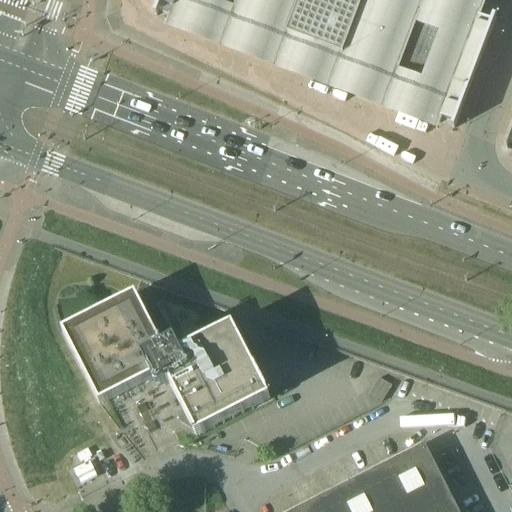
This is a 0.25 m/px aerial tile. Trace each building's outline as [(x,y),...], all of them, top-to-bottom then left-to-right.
[(169,17),(168,21),(439,124),(442,117),(454,121),(451,129),(454,130),(461,112),(460,111),(488,37),(489,37),(496,19),(493,18),(490,25),(478,21),(481,14),(445,0),(159,0),(153,16),(156,17),(158,12),(169,17)] [(511,128),(507,142),(506,141),(503,149),(506,150),(509,144),(511,144),(511,128)] [(162,348),(135,295),(61,333),(99,407),(151,380),(153,385),(157,383),(159,386),(163,384),(165,388),(169,386),(196,438),(270,401),(232,327),(179,354),(173,342),(162,348)] [(378,379),(368,396),(380,403),(391,386),(378,379)] [(458,511),(424,445),(292,511),(458,511)]
